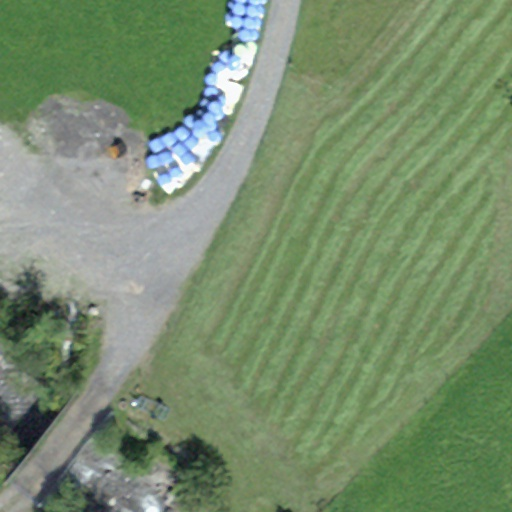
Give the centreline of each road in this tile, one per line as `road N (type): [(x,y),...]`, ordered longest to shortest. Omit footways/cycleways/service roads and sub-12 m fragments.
road 1 (track): [(286,0),(259,101),(228,171),(107,376),(1,511)]
road 2 (track): [(180,254),(62,213),(0,165)]
